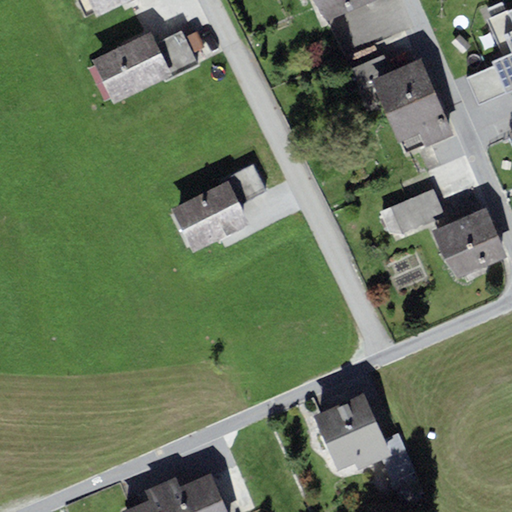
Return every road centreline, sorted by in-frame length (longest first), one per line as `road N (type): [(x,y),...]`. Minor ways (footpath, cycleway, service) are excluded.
road 1 (residential): [(214,0),(384,357)]
road 2 (residential): [(384,357),(29,511)]
road 3 (residential): [(413,0),(511,234)]
road 4 (residential): [(511,303),(384,357)]
